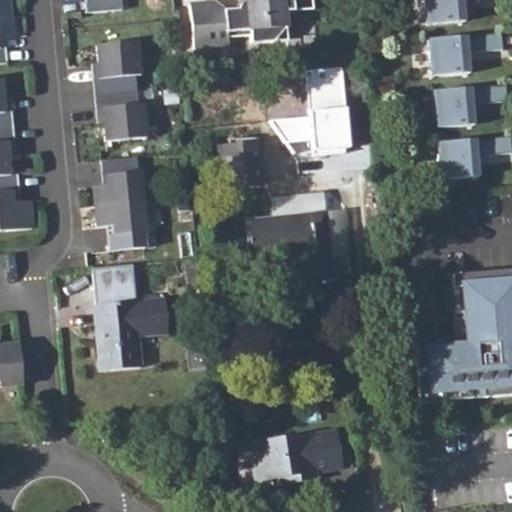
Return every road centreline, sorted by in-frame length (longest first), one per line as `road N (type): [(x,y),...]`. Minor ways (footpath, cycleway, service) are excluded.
road 1 (residential): [(42,0),(64,250),(34,262),(33,290)]
road 2 (residential): [(33,290),(48,456)]
